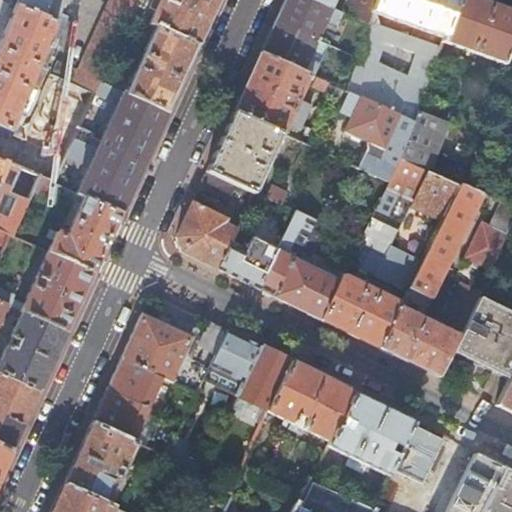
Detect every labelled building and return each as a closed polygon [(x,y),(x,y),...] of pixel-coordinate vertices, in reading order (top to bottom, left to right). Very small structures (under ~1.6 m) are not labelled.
[(17,0),(0,40),(0,127),(11,132),(14,126),(21,129),(68,19),(60,15),(66,0),(17,0)] [(109,0),(78,70),(71,84),(94,95),(99,83),(109,61),(119,39),(130,15),(136,0),(109,0)] [(205,29),(217,0),(159,0),(148,24),(155,27),(196,47),(205,29)] [(308,61),(317,41),(327,21),(336,25),(342,13),(339,12),(332,9),(312,0),(284,0),(275,22),(262,49),(260,54),(310,76),(313,77),(317,68),(316,65),(308,61)] [(312,0),(332,9),(335,0),(312,0)] [(369,25),(377,0),(344,0),(339,12),(342,13),(369,25)] [(416,114),(440,49),(383,28),(379,16),(444,39),(458,0),(377,0),(369,25),(357,58),(345,91),(345,92),(359,99),(413,123),(416,114)] [(443,42),(504,64),(506,58),(511,42),(511,11),(493,5),(479,0),(458,0),(444,39),(443,42)] [(132,45),(119,39),(109,61),(135,72),(124,95),(166,114),(181,80),(196,47),(155,27),(142,55),(130,49),(132,45)] [(282,134),(287,125),(299,131),(311,106),(299,100),(310,76),(260,54),(236,108),(233,112),(282,134)] [(51,75),(71,84),(78,70),(58,60),(51,75)] [(11,132),(0,127),(0,159),(41,176),(41,175),(55,181),(58,174),(90,103),(94,95),(71,84),(51,75),(28,131),(25,137),(11,132)] [(329,84),(316,78),(313,84),(315,88),(325,93),(329,84)] [(124,95),(99,83),(94,95),(90,103),(100,108),(107,95),(118,100),(103,132),(99,130),(96,137),(100,139),(78,187),(75,195),(82,198),(120,215),(143,165),(166,114),(124,95)] [(388,183),(399,161),(413,123),(359,99),(344,132),(392,153),(388,161),(368,152),(360,170),(388,183)] [(253,194),(282,134),(233,112),(225,131),(206,172),(236,186),(253,194)] [(399,161),(427,173),(445,124),(416,114),(413,123),(399,161)] [(14,126),(11,132),(25,137),(28,131),(21,129),(14,126)] [(466,153),(447,146),(440,163),(459,170),(466,153)] [(41,176),(0,159),(0,231),(8,235),(11,236),(33,192),(41,176)] [(349,335),(379,350),(399,309),(401,304),(350,279),(355,269),(358,267),(407,292),(459,187),(427,173),(399,161),(388,183),(352,257),(320,321),(349,335)] [(460,174),(448,169),(445,175),(457,181),(460,174)] [(236,186),(206,172),(199,187),(229,201),(236,186)] [(76,183),(58,174),(55,181),(53,185),(55,185),(75,195),(78,187),(75,186),(76,183)] [(41,175),(41,176),(33,192),(47,199),(55,185),(53,185),(55,181),(41,175)] [(399,309),(379,350),(380,351),(407,364),(437,378),(449,353),(457,337),(421,319),(481,196),(459,187),(407,292),(401,304),(399,309)] [(264,199),(278,205),(282,197),(268,190),(264,199)] [(100,259),(120,215),(82,198),(80,204),(75,203),(73,208),(77,210),(64,238),(48,230),(45,238),(51,241),(46,252),(93,274),(100,259)] [(181,253),(217,271),(235,232),(235,231),(224,225),(226,221),(191,204),(176,238),(181,253)] [(464,259),(490,272),(501,250),(511,227),(511,209),(500,204),(489,226),(481,222),(464,259)] [(289,306),(320,321),(352,257),(344,253),(335,272),(323,266),(319,273),(298,263),(303,254),(305,254),(312,240),(313,241),(322,225),(295,213),(277,251),(258,291),(289,306)] [(235,231),(235,232),(251,239),(253,234),(238,226),(235,231)] [(0,247),(3,249),(8,235),(0,231),(0,247)] [(249,286),(258,291),(277,251),(251,239),(235,232),(217,271),(249,286)] [(511,254),(501,250),(490,272),(507,280),(511,281),(511,254)] [(86,290),(93,274),(46,252),(22,305),(12,300),(13,297),(0,290),(0,302),(8,307),(22,313),(66,333),(86,290)] [(461,280),(459,283),(479,293),(482,288),(463,279),(462,280),(461,280)] [(511,281),(507,280),(494,307),(511,315),(511,281)] [(440,321),(460,331),(477,298),(479,293),(459,283),(440,321)] [(508,382),(511,373),(511,315),(494,307),(477,298),(460,331),(457,337),(449,353),(463,360),(508,382)] [(46,379),(66,333),(22,313),(19,319),(11,337),(21,342),(19,343),(18,344),(17,345),(16,347),(7,345),(0,361),(0,324),(6,312),(8,307),(0,302),(0,374),(39,392),(46,379)] [(19,319),(22,313),(8,307),(6,312),(19,319)] [(162,378),(171,383),(183,357),(188,359),(191,354),(185,351),(191,339),(167,328),(141,316),(121,359),(162,378)] [(216,356),(228,332),(209,323),(197,347),(216,356)] [(242,383),(259,347),(234,335),(228,332),(216,356),(211,365),(222,371),(223,374),(242,383)] [(259,415),(264,418),(267,412),(291,363),(265,350),(259,347),(242,383),(235,397),(261,410),(259,415)] [(119,363),(106,392),(147,410),(162,378),(121,359),(119,363)] [(330,443),(353,393),(299,366),(291,363),(267,412),(300,428),(298,432),(303,434),(304,430),(330,443)] [(511,414),(511,415),(511,373),(508,382),(495,407),(511,414)] [(0,446),(12,452),(16,443),(39,392),(0,374),(0,446)] [(94,419),(92,423),(133,442),(147,410),(106,392),(94,419)] [(368,467),(387,476),(389,474),(413,422),(405,418),(353,393),(330,443),(328,447),(351,459),(348,464),(365,473),(368,467)] [(63,485),(108,506),(137,444),(133,442),(92,423),(78,453),(63,485)] [(259,428),(253,441),(258,443),(264,431),(259,428)] [(164,462),(196,477),(200,468),(183,459),(190,444),(177,437),(167,457),(164,462)] [(0,478),(12,452),(0,446),(0,478)] [(481,511),(503,469),(488,462),(474,455),(445,511),(481,511)] [(511,511),(511,470),(504,467),(503,469),(481,511),(511,511)] [(122,511),(108,506),(63,485),(51,511),(122,511)]
